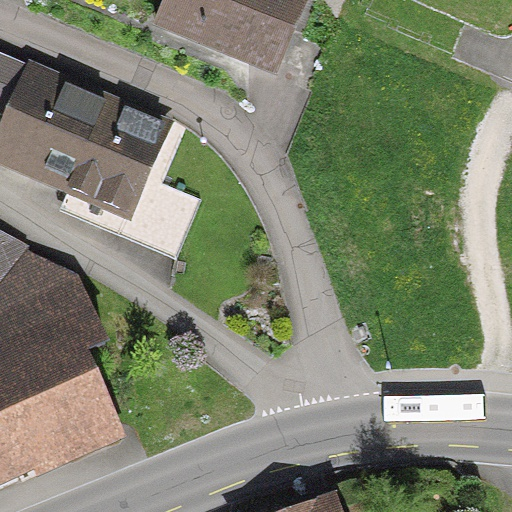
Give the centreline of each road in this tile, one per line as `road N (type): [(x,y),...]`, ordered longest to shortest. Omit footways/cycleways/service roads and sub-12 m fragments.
road 1 (residential): [(0,20),(158,83),(218,118),(265,170),(318,332),(324,435)]
road 2 (secondary): [(93,511),(211,465),(324,435)]
road 3 (secondary): [(324,435),(443,424),(511,428)]
